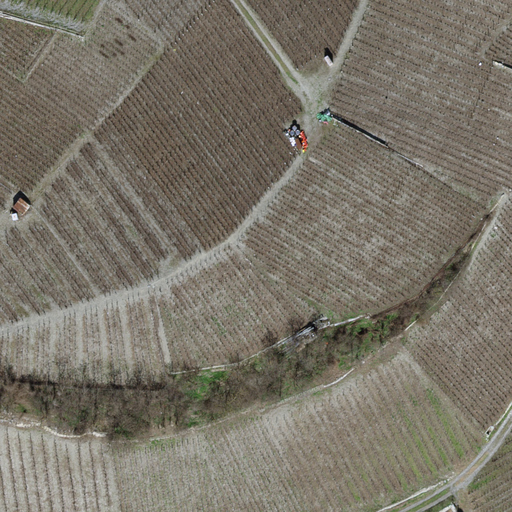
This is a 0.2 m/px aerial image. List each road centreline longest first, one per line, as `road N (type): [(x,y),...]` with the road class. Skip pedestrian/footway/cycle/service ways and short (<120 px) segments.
road 1 (track): [(511,420),(471,482),(419,511)]
road 2 (track): [(237,0),(313,107)]
